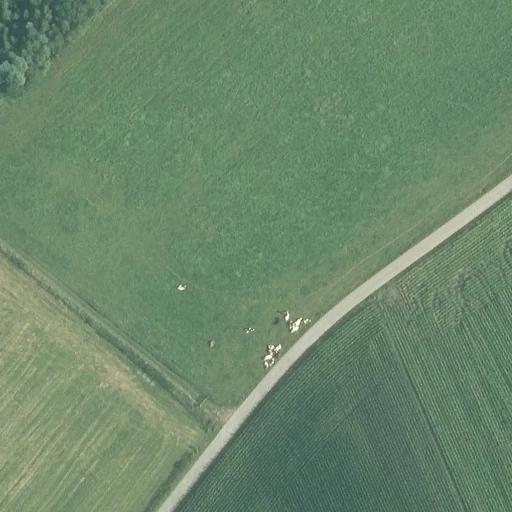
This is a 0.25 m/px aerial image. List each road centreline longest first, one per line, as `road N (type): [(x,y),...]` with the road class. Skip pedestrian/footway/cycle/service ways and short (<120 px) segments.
road 1 (unclassified): [(166,511),(325,324),(511,183)]
road 2 (track): [(0,237),(233,424)]
